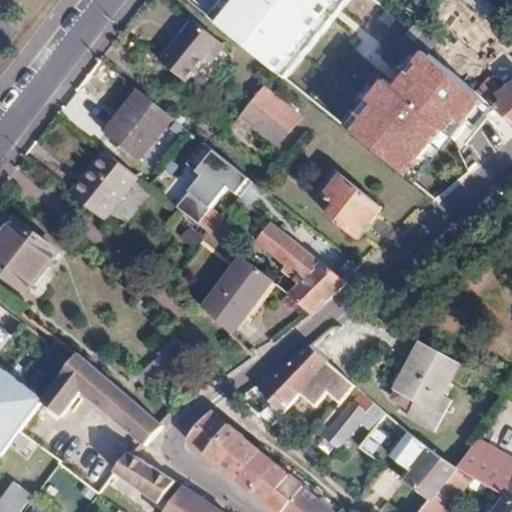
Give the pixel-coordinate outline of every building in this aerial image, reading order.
[(349,0),(225,0),(210,18),(286,79),(349,0)] [(431,0),(414,0),(409,9),(420,17),(427,7),(431,0)] [(501,16),(483,0),(466,0),(493,24),(501,16)] [(407,36),(429,51),(442,37),(429,26),(437,13),(427,7),(420,17),(411,30),(407,36)] [(511,42),(511,32),(501,16),(493,24),(507,46),(511,42)] [(194,21),(161,62),(186,82),(205,59),(211,64),(225,47),(194,21)] [(479,92),(429,51),(399,86),(385,79),(346,126),(410,179),(459,120),(467,127),(489,101),(479,92)] [(489,101),(511,121),(511,84),(497,96),(484,86),(479,92),(489,101)] [(279,147),(301,118),(264,89),(241,117),(279,147)] [(140,161),(174,119),(140,92),(106,134),(140,161)] [(104,222),(139,177),(106,151),(71,195),(104,222)] [(338,204),(367,228),(382,209),(342,176),(333,187),(339,191),(332,200),(338,204)] [(339,191),(333,187),(327,195),(332,200),(339,191)] [(187,200),(179,209),(195,222),(199,225),(207,215),(187,200)] [(253,209),(241,200),(233,210),(244,220),(253,209)] [(367,228),(338,204),(329,216),(358,239),(367,228)] [(206,231),(208,232),(218,239),(224,244),(236,228),(212,209),(207,215),(199,225),(204,229),(206,231)] [(60,251),(16,219),(0,239),(0,270),(29,292),(60,251)] [(199,225),(195,222),(182,240),(193,248),(206,231),(204,229),(199,225)] [(344,282),(273,225),(259,243),(287,266),(283,273),(300,286),(291,296),(312,315),(347,284),(344,282)] [(204,310),(232,336),(273,281),(242,258),(204,310)] [(0,343),(9,332),(0,324),(0,450),(3,454),(44,401),(0,366),(0,343)] [(145,372),(152,381),(185,350),(175,340),(156,357),(158,361),(145,372)] [(460,364),(422,343),(396,392),(398,393),(395,399),(428,417),(431,411),(434,412),(460,364)] [(275,395),(272,398),(288,410),(300,394),(301,394),(328,361),(309,345),(267,384),(275,395)] [(301,394),(300,394),(317,408),(329,393),(342,404),(356,386),(328,361),(301,394)] [(163,426),(90,365),(74,384),(146,445),(163,426)] [(272,398),(257,418),(271,429),(288,410),(272,398)] [(511,446),(511,402),(508,400),(488,432),(511,446)] [(353,402),(325,436),(339,448),(360,423),(367,414),(353,402)] [(360,423),(372,432),(388,414),(376,404),(367,414),(360,423)] [(189,440),(206,454),(229,426),(213,413),(189,440)] [(360,447),(376,460),(389,444),(393,447),(407,430),(388,414),(372,432),(360,447)] [(221,466),(244,438),(229,426),(206,454),(221,466)] [(255,447),(244,438),(221,466),(231,475),(240,465),(255,447)] [(240,465),(244,469),(260,451),(255,447),(240,465)] [(506,496),(511,486),(511,469),(475,448),(460,469),(506,496)] [(260,451),(244,469),(250,473),(265,456),(260,451)] [(438,496),(458,472),(460,469),(445,460),(430,451),(405,481),(432,501),(434,502),(438,496)] [(175,482),(129,453),(116,472),(160,503),(175,482)] [(252,492),(275,464),(265,456),(250,473),(242,483),(252,492)] [(290,476),(275,464),(252,492),(267,505),(290,476)] [(250,473),(244,469),(240,465),(231,475),(242,483),(250,473)] [(471,480),(458,472),(438,496),(452,504),(471,480)] [(284,511),(304,488),(290,476),(267,505),(276,511),(284,511)] [(0,503),(0,511),(19,511),(32,495),(16,483),(0,503)] [(218,511),(184,488),(165,511),(218,511)] [(307,511),(318,498),(304,488),(284,511),(307,511)] [(432,501),(422,511),(442,511),(448,504),(438,496),(434,502),(432,501)] [(511,511),(511,499),(506,496),(493,511),(511,511)] [(334,511),(318,498),(307,511),(334,511)]
